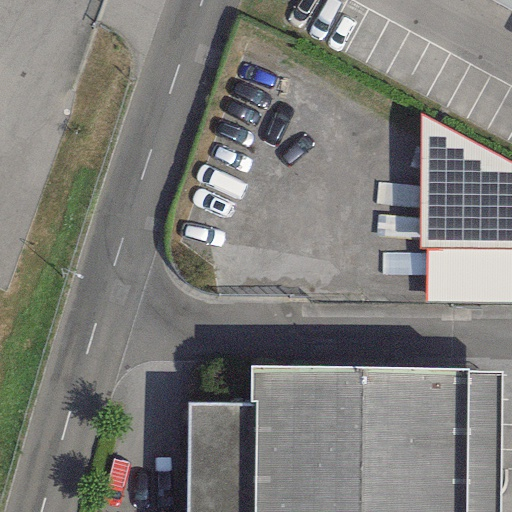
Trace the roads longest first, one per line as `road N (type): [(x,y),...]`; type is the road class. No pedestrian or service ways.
road 1 (unclassified): [(201,0),(76,370),(44,511)]
road 2 (unknown): [(0,143),(53,48),(81,23),(115,13),(189,33)]
road 3 (unknown): [(372,0),(511,81)]
